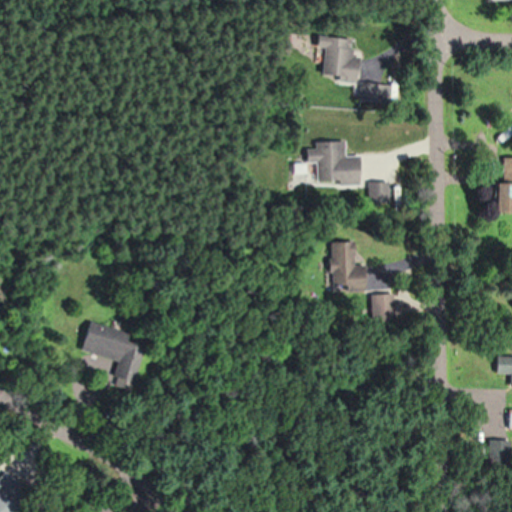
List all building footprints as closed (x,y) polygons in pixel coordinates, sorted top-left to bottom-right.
[(318,78),(352,80),(354,40),(313,37),(312,48),(320,49),(318,78)] [(311,141),(311,149),(302,149),(302,164),(312,164),(312,185),(356,185),(356,156),(341,156),(341,141),(311,141)] [(491,214),(511,214),(511,157),(501,157),(501,183),(491,183),(491,214)] [(128,334),(84,322),(76,351),(115,362),(111,376),(132,382),(142,347),(125,342),(128,334)] [(511,356),(492,356),(492,373),(506,374),(506,386),(511,386),(511,356)]
